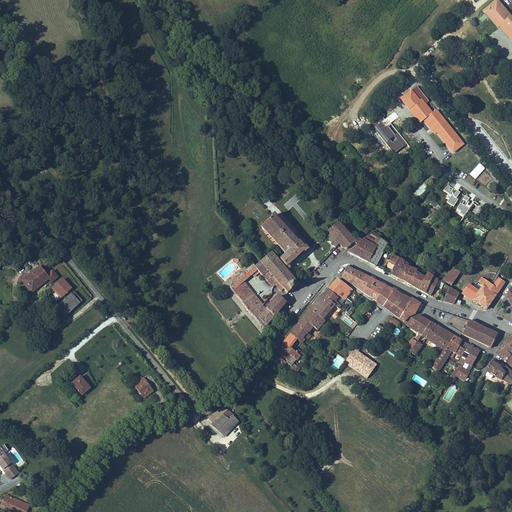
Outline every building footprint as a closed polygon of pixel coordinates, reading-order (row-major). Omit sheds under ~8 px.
[(505,5),(499,0),(494,0),(484,9),(499,27),(500,26),(501,25),(511,36),(511,14),(511,15),(504,6),(505,5)] [(511,36),(501,25),(500,26),(511,39),(511,36)] [(418,102),(410,92),(400,100),(408,110),(410,108),(422,122),(424,121),(432,131),(434,129),(437,133),(449,148),(453,145),(458,150),(463,146),(436,111),(431,114),(420,100),(418,102)] [(422,122),(410,108),(408,110),(420,124),(422,122)] [(458,150),(453,145),(449,148),(454,153),(458,150)] [(472,177),(484,167),(478,161),(467,171),(472,177)] [(484,186),(491,178),(483,171),(477,179),(484,186)] [(468,210),(464,216),(487,232),(491,226),(468,210)] [(281,245),(279,248),(285,254),(292,262),(303,252),(304,253),(307,250),(304,246),(303,247),(299,241),(298,242),(278,219),(278,218),(274,213),(269,217),(271,219),(261,228),(263,231),(266,228),(281,245)] [(328,231),(338,245),(341,248),(346,249),(353,244),(359,239),(343,218),(328,231)] [(281,245),(266,228),(263,231),(279,248),(281,245)] [(338,245),(328,231),(323,235),(334,249),(338,245)] [(381,238),(372,232),(360,241),(359,239),(353,244),(355,247),(348,253),(368,264),(380,239),(381,238)] [(405,244),(408,240),(402,235),(398,239),(405,244)] [(388,244),(380,239),(368,264),(376,268),(388,244)] [(273,251),(255,268),(258,271),(273,288),(275,287),(279,291),(282,288),(287,293),(297,283),(292,278),(297,274),(288,265),(287,266),(280,258),(273,251)] [(399,256),(394,253),(389,262),(395,264),(389,275),(388,276),(395,280),(396,279),(401,282),(407,271),(410,265),(410,263),(399,257),(399,256)] [(292,262),(285,254),(283,256),(289,264),(292,262)] [(283,256),(280,258),(287,266),(288,265),(289,264),(283,256)] [(407,271),(401,282),(406,284),(414,267),(410,265),(407,271)] [(457,267),(454,265),(444,278),(445,279),(447,281),(457,267)] [(255,268),(253,266),(227,288),(264,331),(267,328),(266,327),(259,318),(255,315),(263,306),(266,303),(263,300),(261,303),(244,284),(258,271),(255,268)] [(341,277),(345,280),(351,269),(347,267),(341,277)] [(418,269),(414,267),(406,284),(410,287),(417,271),(418,269)] [(457,267),(447,281),(452,285),(456,280),(462,271),(457,267)] [(42,268),(40,269),(42,271),(28,283),(35,291),(49,279),(51,281),(53,284),(60,278),(55,272),(49,277),(42,268)] [(42,271),(40,269),(24,282),(34,295),(51,281),(49,279),(35,291),(28,283),(42,271)] [(357,272),(351,269),(345,280),(349,283),(351,279),(352,280),(357,272)] [(425,276),(417,271),(410,287),(418,291),(425,276)] [(428,271),(425,276),(418,291),(430,297),(431,298),(439,279),(428,271)] [(351,279),(349,283),(357,289),(365,276),(357,272),(352,280),(351,279)] [(373,281),(365,276),(357,289),(369,298),(372,293),(367,290),(373,281)] [(338,278),(327,291),(337,298),(342,291),(348,296),(353,289),(338,278)] [(492,286),(478,304),(485,310),(492,301),(505,283),(499,279),(493,286),(492,286)] [(471,299),(478,304),(492,286),(492,285),(491,285),(488,282),(485,280),(480,286),(483,288),(481,291),(478,288),(470,283),(466,287),(463,292),(464,293),(471,299)] [(380,284),(373,281),(367,290),(372,293),(374,294),(380,284)] [(72,291),(65,283),(56,290),(64,299),(72,291)] [(445,283),(441,291),(447,294),(443,301),(453,304),(454,304),(456,299),(460,294),(452,287),(445,283)] [(386,287),(380,284),(374,294),(372,293),(369,298),(376,302),(386,287)] [(393,291),(386,287),(376,302),(383,307),(393,291)] [(337,298),(327,291),(323,296),(338,308),(340,310),(342,307),(335,300),(337,298)] [(348,296),(342,291),(337,298),(335,300),(342,307),(347,301),(345,300),(348,296)] [(410,299),(393,291),(383,307),(400,319),(410,299)] [(86,304),(77,294),(57,312),(65,321),(86,304)] [(266,310),(259,318),(266,327),(287,305),(280,296),(276,299),(272,302),(266,310)] [(323,296),(312,309),(326,321),(338,308),(323,296)] [(420,304),(410,299),(400,319),(404,322),(409,316),(416,313),(418,308),(420,304)] [(266,310),(263,306),(255,315),(259,318),(266,310)] [(326,321),(312,309),(304,319),(314,326),(318,330),(326,321)] [(408,345),(412,348),(417,342),(422,336),(432,323),(419,315),(411,319),(406,326),(420,334),(414,341),(412,339),(408,345)] [(314,326),(304,319),(298,326),(307,333),(314,339),(315,337),(309,332),(312,328),(314,326)] [(401,323),(397,320),(396,321),(392,319),(385,328),(389,331),(394,323),(399,326),(401,323)] [(493,333),(468,321),(462,334),(490,349),(494,340),(496,335),(495,334),(493,333)] [(432,323),(422,336),(427,339),(437,326),(435,325),(432,323)] [(298,326),(294,331),(303,338),(307,333),(298,326)] [(437,326),(427,339),(446,351),(455,337),(437,326)] [(303,338),(294,331),(291,334),(298,339),(302,342),(304,339),(303,338)] [(298,339),(291,334),(288,338),(294,343),(298,339)] [(462,341),(455,337),(446,351),(445,353),(449,356),(452,352),(455,354),(460,357),(461,356),(464,351),(458,347),(462,341)] [(288,338),(284,342),(290,347),(294,343),(288,338)] [(468,345),(462,341),(458,347),(464,351),(468,345)] [(290,347),(284,342),(280,347),(297,360),(300,355),(290,347)] [(422,345),(417,342),(412,348),(411,349),(409,352),(415,356),(422,345)] [(511,355),(511,349),(505,343),(498,353),(508,361),(511,355)] [(464,351),(461,356),(466,360),(474,348),(468,345),(464,351)] [(118,362),(121,359),(112,347),(104,354),(107,357),(110,355),(116,361),(118,362)] [(297,360),(280,347),(277,351),(289,360),(287,362),(288,362),(292,366),(294,364),(297,360)] [(481,353),(474,348),(466,360),(466,361),(462,367),(458,373),(458,374),(456,376),(464,381),(467,377),(472,367),(481,353)] [(287,362),(275,352),(272,357),(284,367),(288,362),(287,362)] [(448,357),(449,356),(445,353),(443,353),(433,368),(439,372),(440,371),(448,357)] [(462,367),(466,361),(461,358),(457,364),(462,367)] [(508,375),(511,379),(511,371),(506,366),(504,369),(502,368),(503,367),(493,361),(488,371),(503,381),(504,379),(508,375)] [(296,366),(295,368),(299,372),(303,366),(299,363),(297,364),(296,366)] [(94,390),(83,377),(74,385),(85,398),(94,390)] [(160,393),(153,385),(153,386),(147,379),(143,382),(145,385),(142,387),(145,392),(144,392),(151,401),(160,393)] [(231,411),(226,406),(212,418),(216,424),(215,425),(225,437),(241,421),(236,416),(237,415),(231,411)] [(0,467),(9,479),(19,473),(4,453),(8,450),(3,444),(0,446),(0,467)] [(31,511),(33,509),(10,497),(5,507),(14,511),(31,511)]
